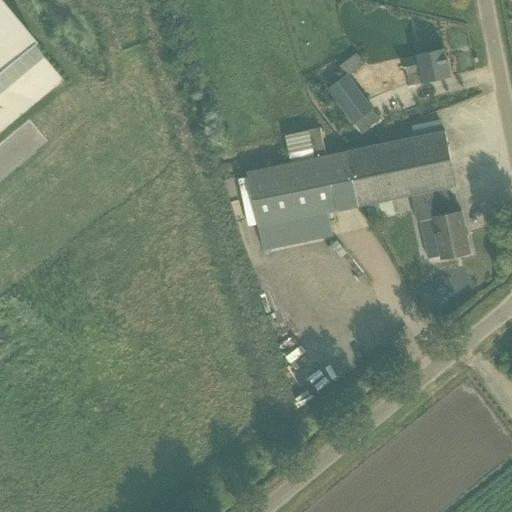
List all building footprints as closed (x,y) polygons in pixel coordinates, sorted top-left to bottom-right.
[(409,85),(450,77),(444,48),(403,57),(409,85)] [(373,109),(348,76),(346,73),(326,89),(354,124),(373,109)] [(327,155),(321,132),(321,127),(309,130),(309,131),(286,136),(286,139),(291,162),(327,155)] [(328,212),(411,195),(438,190),(447,188),(456,186),(445,131),(425,135),(327,155),(291,162),(248,171),(260,227),(328,212)] [(420,221),(428,259),(440,256),(441,259),(470,253),(461,211),(452,213),(447,188),(438,190),(411,195),(416,221),(420,221)]
